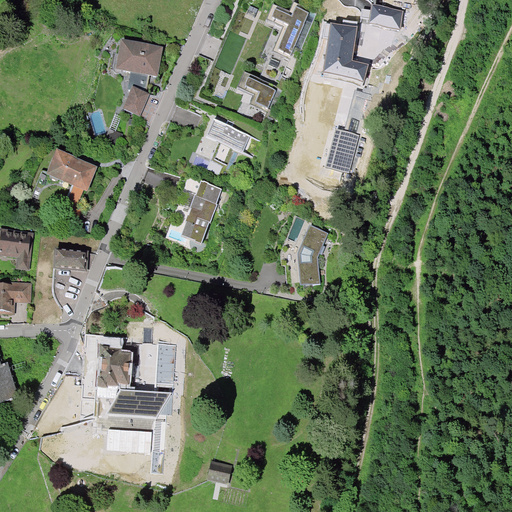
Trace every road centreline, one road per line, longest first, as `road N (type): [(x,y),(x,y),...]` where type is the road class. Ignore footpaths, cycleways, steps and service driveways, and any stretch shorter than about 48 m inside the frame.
road 1 (track): [(463,0),(376,260),(377,355),(348,511)]
road 2 (track): [(511,28),(421,241),(420,511)]
road 3 (residential): [(74,328),(213,0)]
road 4 (residential): [(0,463),(74,328)]
